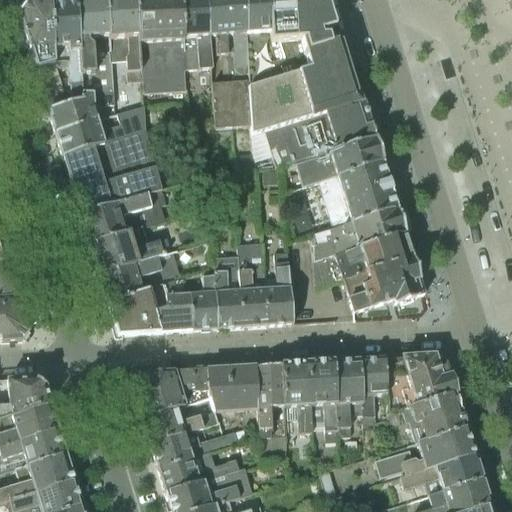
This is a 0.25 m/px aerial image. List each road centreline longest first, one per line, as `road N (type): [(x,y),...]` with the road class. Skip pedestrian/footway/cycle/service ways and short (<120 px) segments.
road 1 (residential): [(78,358),(477,333)]
road 2 (residential): [(477,333),(371,0)]
road 3 (residential): [(78,358),(0,101)]
road 4 (residential): [(125,511),(78,358)]
